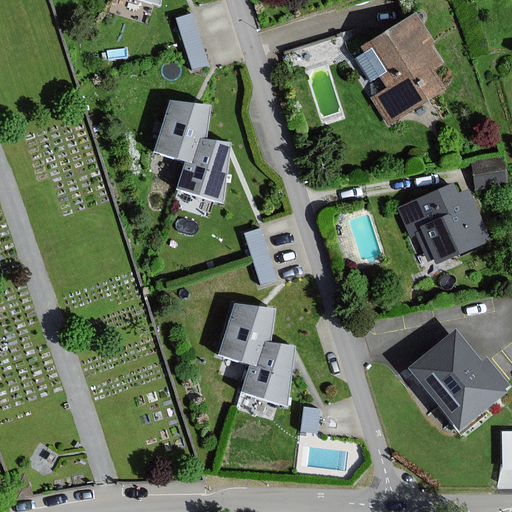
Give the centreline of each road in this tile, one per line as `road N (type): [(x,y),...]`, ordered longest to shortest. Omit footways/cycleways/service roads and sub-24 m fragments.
road 1 (residential): [(239,0),(395,506)]
road 2 (residential): [(72,511),(270,501),(395,506)]
